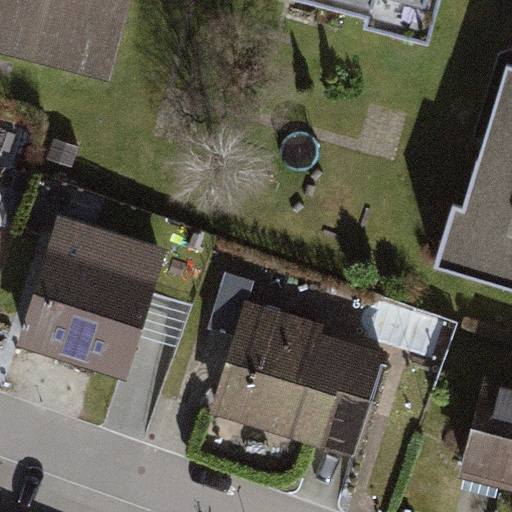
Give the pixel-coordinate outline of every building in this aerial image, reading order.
[(0,0),(0,37),(95,63),(112,0),(0,0)] [(277,0),(419,40),(429,0),(277,0)] [(443,205),(425,268),(511,294),(511,68),(500,65),(456,209),(443,205)] [(49,220),(13,336),(117,368),(153,252),(49,220)] [(238,302),(206,408),(347,450),(377,350),(313,331),(315,325),(238,302)] [(511,511),(511,386),(479,378),(456,462),(511,477),(511,483),(504,511),(511,511)]
